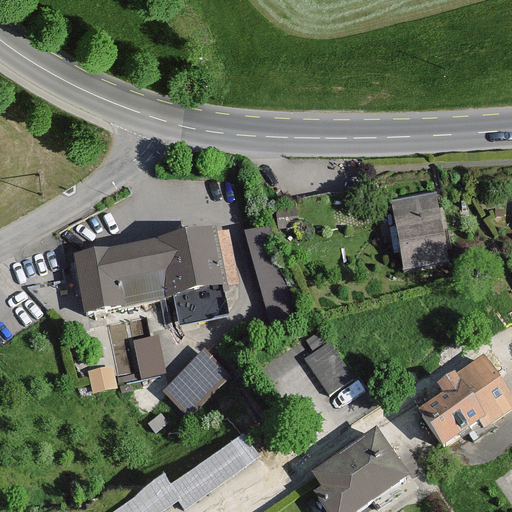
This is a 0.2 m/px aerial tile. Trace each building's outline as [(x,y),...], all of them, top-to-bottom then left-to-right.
[(449,269),(437,199),(391,207),(404,277),(449,269)] [(270,234),(244,240),(256,291),(282,285),(270,234)] [(229,241),(74,271),(84,324),(239,294),(229,241)] [(163,377),(155,338),(133,343),(142,381),(163,377)] [(328,349),(305,367),(330,398),(353,380),(328,349)] [(229,382),(204,359),(163,403),(188,426),(229,382)] [(511,419),(511,408),(483,367),(438,398),(445,408),(421,425),(445,459),(473,439),(477,444),(511,419)] [(117,391),(112,370),(88,375),(94,397),(117,391)] [(317,505),(321,511),(375,511),(414,487),(382,439),(315,484),(325,500),(317,505)] [(240,444),(169,494),(180,511),(202,511),(261,470),(240,444)] [(165,487),(126,511),(180,511),(169,494),(165,487)]
